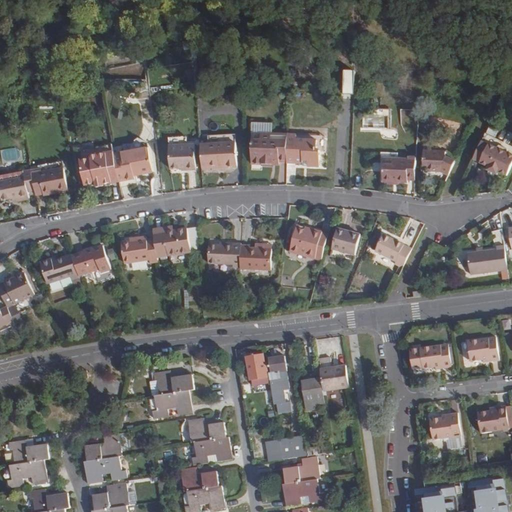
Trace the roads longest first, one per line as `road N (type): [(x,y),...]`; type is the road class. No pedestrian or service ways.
road 1 (residential): [(511,201),(440,214),(287,197),(197,201),(43,230),(0,251)]
road 2 (residential): [(256,511),(228,335)]
road 3 (residential): [(84,511),(69,453),(93,416),(103,352)]
road 4 (residential): [(388,315),(228,335)]
road 5 (residential): [(228,335),(103,352)]
road 6 (residential): [(511,297),(388,315)]
